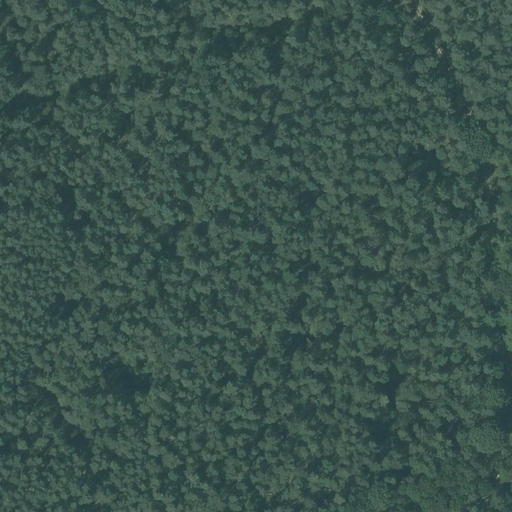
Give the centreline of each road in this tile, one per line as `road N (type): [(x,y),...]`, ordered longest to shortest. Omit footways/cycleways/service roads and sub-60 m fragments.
road 1 (track): [(500,473),(503,354),(491,187),(481,141),(412,0)]
road 2 (track): [(500,473),(443,480),(371,511)]
